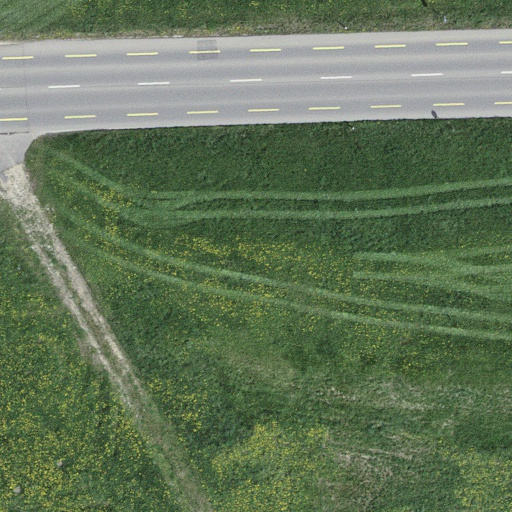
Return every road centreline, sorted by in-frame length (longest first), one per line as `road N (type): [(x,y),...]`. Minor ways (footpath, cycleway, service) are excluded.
road 1 (primary): [(511,75),(0,91)]
road 2 (track): [(197,511),(91,319),(0,201)]
